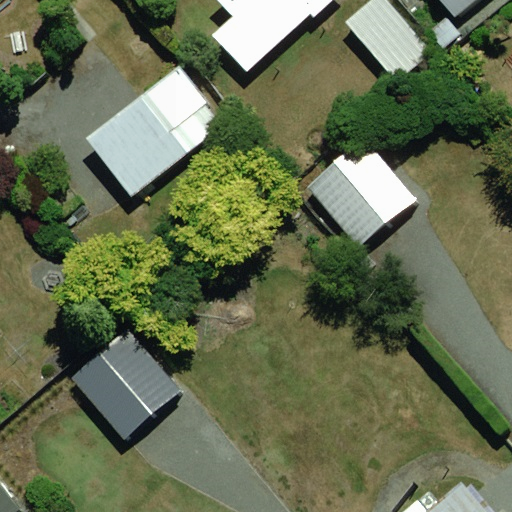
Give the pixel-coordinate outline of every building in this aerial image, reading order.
[(200,0),(216,22),(195,42),(227,84),(331,4),(328,0),(200,0)] [(381,0),(339,31),(389,86),(427,52),(381,0)] [(443,0),(457,16),(477,0),(443,0)] [(181,70),(91,141),(135,197),(225,126),(181,70)] [(358,135),(300,187),(360,252),(417,199),(358,135)] [(128,326),(60,376),(114,448),(182,398),(128,326)] [(502,511),(477,482),(440,511),(502,511)] [(0,493),(0,511),(6,511),(10,509),(0,493)]
